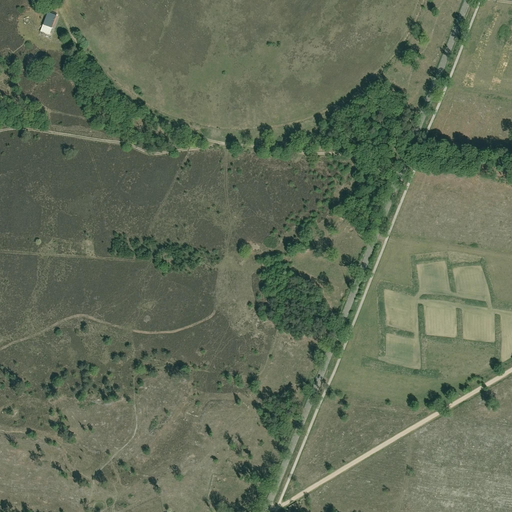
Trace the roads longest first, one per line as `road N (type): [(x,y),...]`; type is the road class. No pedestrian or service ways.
road 1 (tertiary): [(265,511),(467,0)]
road 2 (track): [(58,0),(97,71),(167,125),(212,142),(331,153),(384,173)]
road 3 (track): [(511,370),(276,509)]
road 4 (track): [(224,143),(150,153),(128,143),(0,131)]
